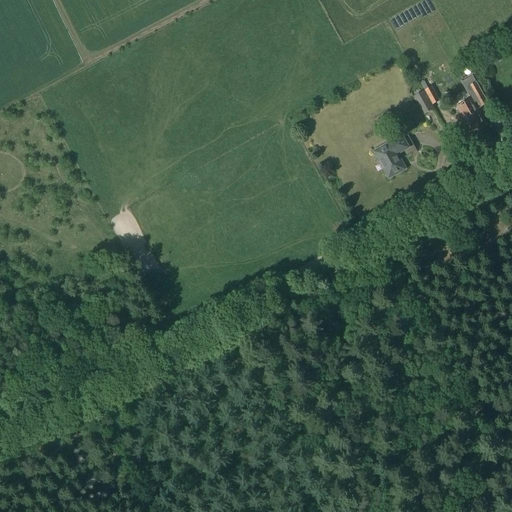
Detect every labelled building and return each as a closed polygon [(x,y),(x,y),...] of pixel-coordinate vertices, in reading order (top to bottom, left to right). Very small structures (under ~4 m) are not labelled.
[(477,82),(469,86),(481,108),(489,103),(477,82)] [(438,102),(430,87),(423,91),(429,102),(431,106),(438,102)] [(423,91),(414,96),(424,114),(433,109),(429,102),(423,91)] [(471,100),(458,107),(471,132),(485,124),(471,100)] [(380,115),(371,120),(375,128),(393,118),(389,111),(380,115)] [(404,169),(396,155),(409,148),(402,136),(389,143),(390,144),(375,152),(376,154),(376,156),(376,158),(377,160),(378,161),(380,162),(389,178),(393,175),(395,175),(396,175),(398,174),(399,173),(400,171),(404,169)]
